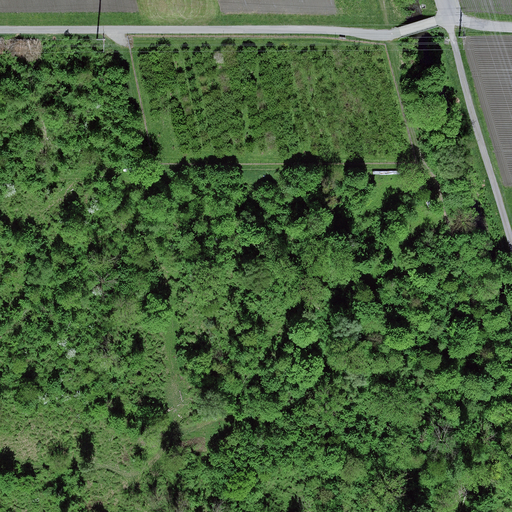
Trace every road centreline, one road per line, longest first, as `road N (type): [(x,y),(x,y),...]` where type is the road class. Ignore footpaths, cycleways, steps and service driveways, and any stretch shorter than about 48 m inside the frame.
road 1 (unclassified): [(445,18),(390,35),(0,31)]
road 2 (track): [(445,18),(511,254)]
